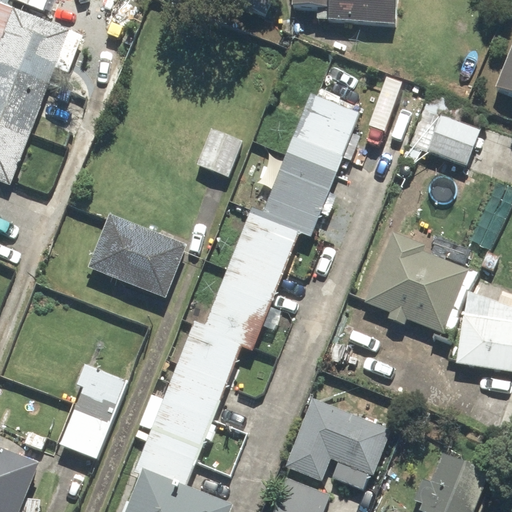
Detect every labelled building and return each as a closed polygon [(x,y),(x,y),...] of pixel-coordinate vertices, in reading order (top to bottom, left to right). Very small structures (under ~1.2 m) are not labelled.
[(294,0),(294,14),(329,15),(329,28),(399,30),(399,0),(294,0)] [(77,41),(0,8),(0,184),(14,190),(77,41)] [(511,57),(498,92),(511,97),(511,57)] [(265,214),(252,210),(223,295),(208,289),(133,493),(135,494),(128,511),(229,511),(231,509),(187,492),(252,317),(280,327),(308,245),(310,246),(359,117),(309,98),(265,214)] [(511,144),(425,114),(412,151),(511,186),(511,144)] [(244,142),(213,132),(200,170),(231,181),(244,142)] [(187,250),(111,220),(89,275),(165,305),(187,250)] [(408,323),(449,340),(476,277),(427,256),(429,250),(396,236),(366,305),(390,315),(387,323),(405,331),(408,323)] [(511,375),(511,313),(470,298),(460,368),(511,375)] [(410,370),(340,340),(329,364),(400,394),(410,370)] [(128,386),(84,369),(76,389),(84,392),(61,451),(97,465),(128,386)] [(394,433),(315,402),(287,472),(323,486),(331,465),(341,468),(335,482),(364,494),(370,480),(375,482),(394,433)] [(0,511),(19,511),(37,464),(0,450),(0,511)] [(422,511),(478,511),(489,477),(439,461),(422,511)] [(271,511),(322,511),(329,496),(287,478),(271,511)] [(27,502),(24,510),(23,511),(39,511),(41,503),(27,502)]
